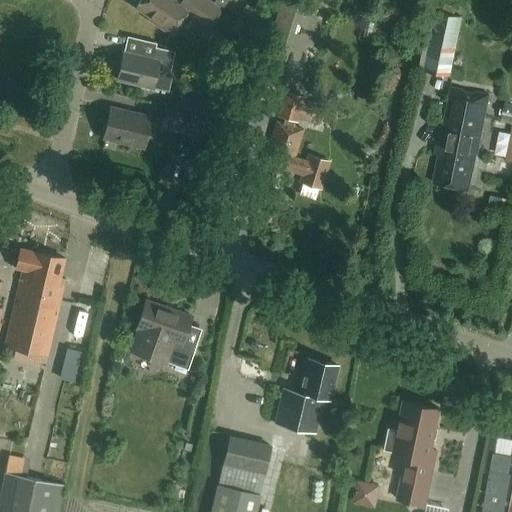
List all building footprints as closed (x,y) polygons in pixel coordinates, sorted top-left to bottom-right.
[(208,0),(140,0),(135,7),(150,17),(148,20),(171,35),(185,13),(208,28),(221,8),(208,0)] [(281,0),(264,59),(284,65),(303,1),(299,0),(281,0)] [(258,13),(246,6),(240,16),(251,23),(258,13)] [(425,71),(450,76),(462,16),(437,11),(425,71)] [(249,29),(240,19),(231,27),(240,37),(249,29)] [(117,79),(152,88),(168,91),(172,72),(170,72),(175,51),(155,47),(152,59),(123,52),(117,79)] [(201,53),(197,67),(193,87),(203,89),(211,56),(201,53)] [(437,155),(438,155),(433,182),(469,189),(476,154),(477,154),(489,95),(451,87),(437,155)] [(305,124),(313,99),(284,91),(276,116),(305,124)] [(181,95),(178,107),(204,114),(207,102),(181,95)] [(511,104),(504,102),(500,121),(511,123),(511,104)] [(201,116),(190,113),(190,112),(165,106),(161,122),(187,128),(187,127),(198,130),(201,116)] [(144,147),(151,116),(110,107),(103,138),(144,147)] [(288,181),(290,171),(302,175),(300,182),(321,188),(329,161),(308,155),(306,161),(294,158),(303,129),(276,121),(261,171),(266,172),(263,181),(280,186),(282,179),(288,181)] [(23,269),(5,346),(47,355),(63,286),(58,285),(64,258),(33,251),(20,248),(15,267),(23,269)] [(0,306),(3,308),(12,268),(0,265),(0,306)] [(135,328),(137,329),(130,350),(165,361),(187,369),(195,347),(182,342),(191,315),(146,300),(135,328)] [(337,364),(307,357),(299,391),(283,387),(274,423),(315,433),(323,397),(329,398),(337,364)] [(439,408),(404,401),(398,430),(389,428),(384,450),(393,451),(392,455),(409,459),(407,468),(404,467),(398,499),(425,505),(436,450),(431,449),(439,408)] [(265,474),(272,444),(229,434),(222,463),(265,474)] [(482,511),(511,511),(511,474),(509,474),(511,458),(511,455),(493,452),(482,511)] [(0,511),(57,511),(63,484),(5,471),(0,492),(0,511)] [(357,478),(358,495),(381,494),(380,478),(357,478)]
